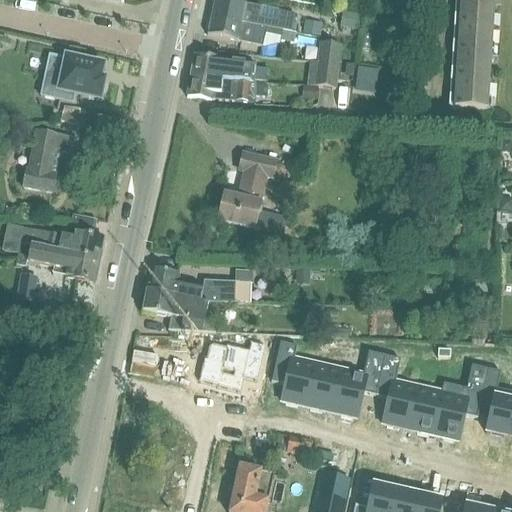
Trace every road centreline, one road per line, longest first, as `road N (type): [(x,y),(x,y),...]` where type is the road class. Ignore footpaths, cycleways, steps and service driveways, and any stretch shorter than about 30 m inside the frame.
road 1 (tertiary): [(103,381),(175,54)]
road 2 (residential): [(371,443),(103,381)]
road 3 (residential): [(175,54),(0,20)]
road 4 (residential): [(371,443),(367,462),(511,494)]
road 5 (tertiary): [(74,511),(103,381)]
